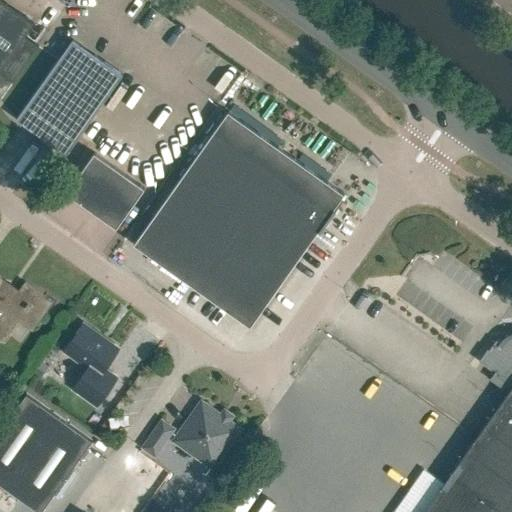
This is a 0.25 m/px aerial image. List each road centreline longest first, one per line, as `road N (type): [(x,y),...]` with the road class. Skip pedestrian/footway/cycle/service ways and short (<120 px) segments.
road 1 (unclassified): [(409,173),(272,354),(237,359),(0,190)]
road 2 (unclassified): [(409,173),(169,0)]
road 3 (secondary): [(451,118),(284,0)]
road 4 (unclassified): [(511,244),(409,173)]
